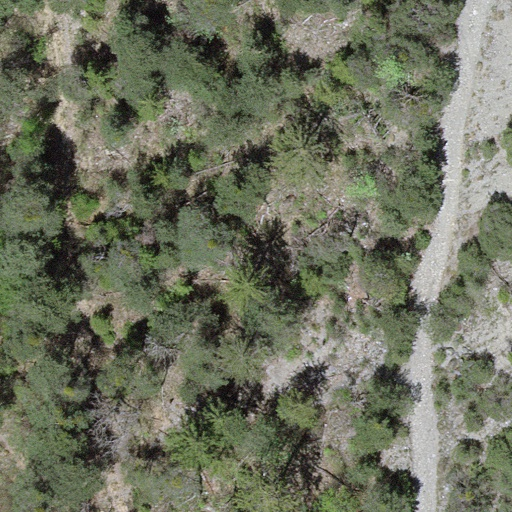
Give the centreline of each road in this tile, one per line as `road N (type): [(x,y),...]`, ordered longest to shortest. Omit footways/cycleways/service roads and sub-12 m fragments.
road 1 (track): [(123,511),(68,259),(55,0)]
road 2 (track): [(433,511),(431,393),(444,194),(486,0)]
